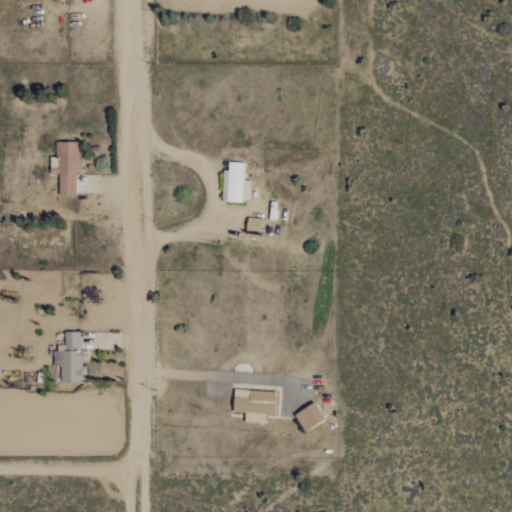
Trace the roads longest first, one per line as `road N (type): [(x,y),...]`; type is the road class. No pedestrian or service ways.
road 1 (residential): [(140,511),(136,0)]
road 2 (track): [(140,466),(0,467)]
